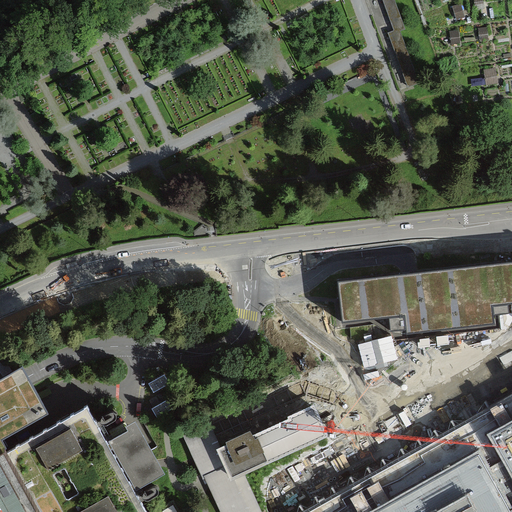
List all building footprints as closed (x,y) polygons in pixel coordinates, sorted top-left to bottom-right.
[(384,0),(396,33),(391,35),(408,83),(418,79),(402,31),(406,29),(396,0),(384,0)] [(511,254),(417,264),(339,273),(342,300),(343,314),(387,309),(511,294),(511,254)] [(359,337),(366,366),(384,362),(377,333),(359,337)] [(0,511),(144,511),(133,492),(166,474),(137,423),(104,442),(88,412),(7,457),(0,443),(0,441),(46,415),(21,372),(0,384),(0,511)] [(150,379),(157,395),(173,388),(166,372),(150,379)] [(511,511),(511,394),(302,511),(511,511)] [(210,420),(182,432),(195,459),(204,480),(205,483),(208,482),(222,511),(262,511),(244,471),(330,431),(315,397),(287,410),(288,413),(253,428),(250,422),(224,434),(226,438),(220,440),(210,420)]
